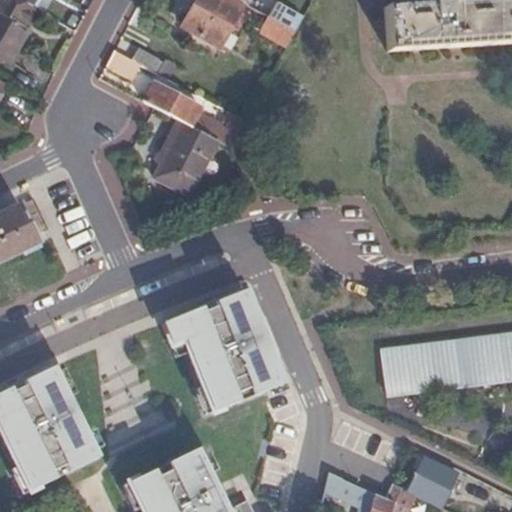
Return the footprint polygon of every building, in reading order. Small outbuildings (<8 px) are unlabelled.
[(0,0),(0,43),(20,56),(31,36),(27,33),(39,13),(15,0),(0,0)] [(241,5),(232,0),(197,0),(184,25),(220,44),(241,5)] [(385,39),(385,52),(511,44),(511,0),(493,0),(457,2),(456,0),(425,0),(425,5),(382,8),(383,21),(368,22),(369,40),(385,39)] [(288,41),(295,28),(271,15),(263,28),(288,41)] [(0,61),(14,69),(20,56),(0,43),(0,61)] [(133,61),(140,65),(159,74),(167,62),(140,47),(133,61)] [(133,61),(115,52),(106,69),(131,81),(140,65),(133,61)] [(144,102),(154,108),(178,119),(191,126),(198,113),(202,105),(154,81),(144,102)] [(7,107),(2,117),(20,127),(25,117),(7,107)] [(218,139),(223,142),(230,130),(198,113),(191,126),(218,139)] [(223,142),(230,145),(245,119),(238,115),(230,130),(223,142)] [(191,126),(178,119),(167,139),(172,143),(154,177),(188,195),(218,139),(191,126)] [(0,262),(35,245),(17,206),(0,214),(0,262)] [(245,290),(248,297),(252,296),(248,286),(186,310),(188,314),(245,290)] [(248,297),(245,290),(188,314),(161,324),(170,346),(183,341),(188,353),(212,413),(239,402),(235,394),(249,388),(253,396),(283,384),(248,297)] [(511,333),(491,336),(379,350),(385,396),(511,380),(511,333)] [(188,353),(183,341),(170,346),(175,358),(188,353)] [(0,393),(54,367),(71,401),(74,399),(67,384),(70,382),(61,364),(57,366),(55,362),(0,389),(0,393)] [(71,401),(54,367),(0,393),(0,431),(1,434),(29,492),(55,479),(52,472),(65,466),(69,472),(98,458),(71,401)] [(253,511),(247,501),(227,511),(197,450),(167,465),(170,471),(157,478),(153,472),(128,484),(142,511),(253,511)] [(422,459),(406,493),(439,509),(456,476),(422,459)] [(356,509),(361,490),(329,475),(324,495),(356,509)] [(406,493),(391,487),(384,500),(373,495),(367,511),(406,511),(414,497),(406,493)] [(367,511),(373,495),(361,490),(356,509),(354,511),(367,511)]
